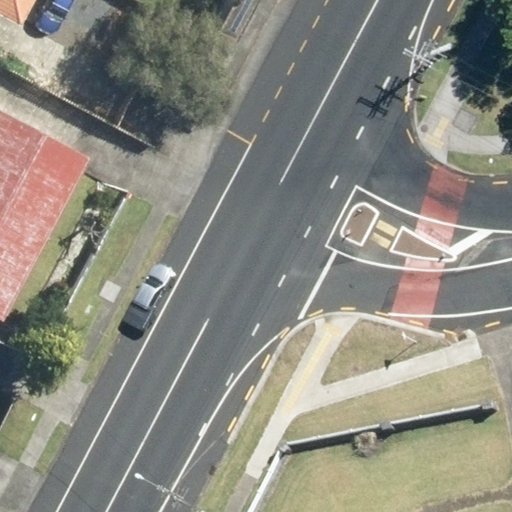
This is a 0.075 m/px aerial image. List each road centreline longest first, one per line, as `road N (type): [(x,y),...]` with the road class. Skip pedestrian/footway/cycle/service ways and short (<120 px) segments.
road 1 (tertiary): [(383,0),(223,301)]
road 2 (residential): [(223,301),(511,242)]
road 3 (tertiary): [(223,301),(109,511)]
